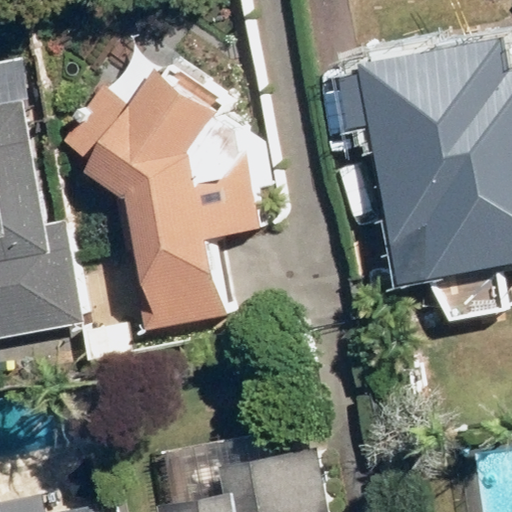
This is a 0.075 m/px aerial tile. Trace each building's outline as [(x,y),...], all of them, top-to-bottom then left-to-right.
[(511,259),(511,29),(375,51),(377,66),(356,69),(364,120),(387,116),(407,237),(436,232),(442,271),(511,259)] [(210,144),(238,100),(175,57),(150,99),(117,77),(77,143),(134,182),(159,322),(237,309),(225,231),(274,223),(263,158),(215,166),(210,144)] [(60,218),(40,97),(0,103),(0,335),(100,319),(83,214),(60,218)] [(241,456),(247,484),(175,498),(177,511),(335,511),(334,508),(346,505),(334,439),(241,456)] [(113,511),(111,498),(60,506),(57,488),(0,497),(0,511),(113,511)]
